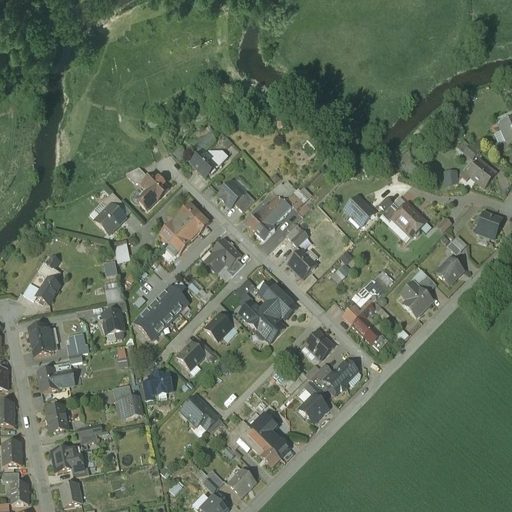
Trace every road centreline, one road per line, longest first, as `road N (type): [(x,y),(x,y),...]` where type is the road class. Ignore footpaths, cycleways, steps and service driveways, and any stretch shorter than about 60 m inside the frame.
road 1 (residential): [(46,511),(6,308)]
road 2 (residential): [(247,511),(380,373)]
road 3 (residential): [(380,373),(511,245)]
road 4 (residential): [(227,413),(321,316)]
road 5 (residential): [(169,350),(260,257)]
